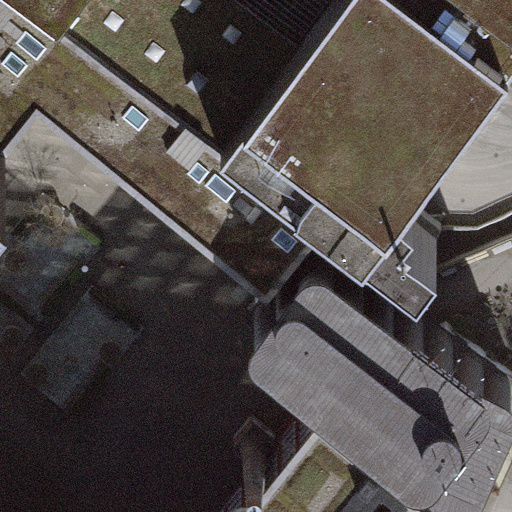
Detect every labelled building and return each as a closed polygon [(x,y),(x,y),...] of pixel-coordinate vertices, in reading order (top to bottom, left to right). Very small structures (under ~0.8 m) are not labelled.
[(0,0),(0,104),(28,71),(73,108),(127,40),(74,0),(0,0)] [(301,0),(74,0),(127,40),(218,111),(301,0)] [(301,0),(218,111),(318,187),(366,223),(397,183),(511,33),(467,0),(301,0)] [(511,0),(467,0),(511,33),(511,34),(511,0)] [(73,108),(145,165),(263,258),(296,214),(318,187),(218,111),(127,40),(73,108)] [(145,165),(73,108),(28,71),(0,104),(0,112),(113,204),(145,165)] [(245,299),(305,221),(296,214),(263,258),(145,165),(113,204),(245,299)] [(245,299),(237,307),(303,358),(321,372),(456,477),(465,484),(511,384),(511,366),(412,296),(305,221),(245,299)] [(295,404),(208,511),(438,511),(454,494),(446,489),(456,477),(321,372),(295,404)] [(208,511),(295,404),(278,396),(249,411),(232,435),(220,427),(199,455),(182,441),(125,511),(208,511)] [(0,511),(34,511),(33,510),(0,483),(0,511)]
